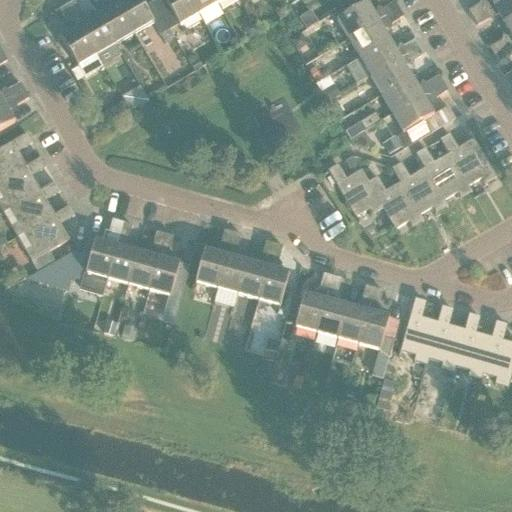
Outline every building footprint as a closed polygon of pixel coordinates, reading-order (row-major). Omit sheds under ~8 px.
[(135,36),(113,0),(103,0),(109,10),(98,16),(116,47),(135,36)] [(124,0),(113,0),(135,36),(153,25),(165,45),(175,39),(170,31),(153,3),(144,8),(139,0),(126,0),(125,1),(124,0)] [(159,0),(153,3),(170,31),(179,26),(180,28),(199,17),(189,0),(159,0)] [(189,0),(199,17),(218,6),(214,0),(189,0)] [(358,0),(342,10),(347,16),(337,22),(348,41),(399,11),(395,3),(374,16),(364,0),(358,0)] [(342,0),(338,3),(342,10),(358,0),(342,0)] [(472,19),(504,0),(488,0),(468,12),(472,19)] [(511,21),(511,0),(504,0),(472,19),(477,27),(498,15),(504,26),(511,21)] [(116,47),(98,16),(87,23),(75,2),(67,7),(98,58),(116,47)] [(313,22),(325,18),(319,4),(308,8),(313,22)] [(98,58),(67,7),(60,11),(72,32),(60,39),(78,69),(98,58)] [(399,11),(348,41),(359,60),(390,42),(383,31),(404,18),(399,11)] [(511,21),(504,26),(511,37),(490,49),(494,57),(511,46),(511,21)] [(254,24),(243,30),(249,41),(261,35),(254,24)] [(194,25),(182,32),(190,46),(202,40),(194,25)] [(390,42),(359,60),(370,78),(421,48),(417,40),(396,53),(390,42)] [(511,46),(494,57),(499,64),(511,56),(511,46)] [(421,48),(370,78),(381,97),(412,79),(405,68),(426,56),(421,48)] [(98,58),(78,69),(84,79),(103,67),(98,58)] [(198,61),(191,65),(195,72),(202,68),(198,61)] [(315,69),(308,73),(314,82),(321,78),(315,69)] [(412,79),(381,97),(393,116),(443,85),(439,77),(418,90),(412,79)] [(0,106),(25,92),(20,85),(0,96),(0,106)] [(448,93),(443,85),(393,116),(403,134),(397,138),(404,150),(431,134),(424,123),(434,117),(427,105),(448,93)] [(333,87),(321,94),(328,105),(340,97),(333,87)] [(473,90),(473,101),(490,102),(490,90),(473,90)] [(25,92),(0,106),(0,132),(15,124),(8,112),(29,100),(25,92)] [(130,112),(125,102),(101,116),(106,126),(130,112)] [(337,102),(328,107),(335,118),(343,113),(337,102)] [(346,132),(350,140),(380,122),(375,114),(346,132)] [(0,184),(27,168),(18,153),(33,145),(27,135),(0,151),(0,184)] [(440,142),(449,156),(468,187),(481,179),(485,186),(496,179),(474,141),(458,151),(450,136),(440,142)] [(395,138),(382,146),(389,156),(401,149),(395,138)] [(472,194),(468,187),(449,156),(434,165),(426,151),(416,156),(425,170),(444,202),(457,195),(460,201),(472,194)] [(353,158),(344,163),(350,174),(359,170),(353,158)] [(27,168),(0,184),(0,209),(3,215),(41,192),(32,177),(47,169),(41,160),(27,168)] [(448,208),(444,202),(425,170),(410,179),(402,165),(392,170),(401,185),(401,184),(420,216),(432,209),(436,215),(448,208)] [(368,212),(372,217),(383,210),(368,185),(369,184),(362,172),(346,181),(338,167),(329,173),(356,219),(368,212)] [(424,222),(420,216),(401,184),(401,185),(386,193),(378,179),(369,184),(368,185),(383,210),(395,231),(408,224),(411,229),(424,222)] [(41,192),(3,215),(17,239),(55,217),(55,216),(47,202),(61,193),(55,184),(41,192)] [(69,208),(55,216),(55,217),(17,239),(32,263),(70,241),(61,226),(75,218),(69,208)] [(108,245),(86,239),(77,273),(108,282),(123,224),(115,222),(108,245)] [(123,224),(108,282),(129,287),(138,253),(126,250),(132,227),(123,224)] [(217,291),(233,234),(225,232),(218,255),(205,251),(196,285),(217,291)] [(138,253),(129,287),(150,293),(165,236),(157,234),(150,257),(138,253)] [(233,234),(217,291),(238,297),(248,263),(235,259),(241,236),(233,234)] [(165,236),(150,293),(171,299),(171,297),(180,265),(167,262),(173,238),(165,236)] [(260,266),(248,263),(238,297),(259,303),(275,246),(266,243),(260,266)] [(283,248),(275,246),(259,303),(280,309),(290,275),(277,271),(283,248)] [(53,266),(27,281),(47,287),(52,272),(53,266)] [(19,268),(9,274),(14,283),(24,278),(19,268)] [(317,335),(332,278),(324,276),(318,299),(305,296),(295,330),(317,335)] [(332,278),(317,335),(338,341),(347,307),(335,304),(341,281),(332,278)] [(360,311),(347,307),(338,341),(359,347),(375,290),(366,287),(360,311)] [(375,290),(359,347),(380,353),(390,319),(377,315),(383,292),(375,290)] [(426,367),(438,324),(422,320),(426,304),(415,301),(399,359),(400,359),(402,354),(415,358),(414,363),(426,367)] [(452,374),(464,332),(449,327),(453,312),(442,308),(438,324),(426,367),(427,367),(429,361),(442,365),(441,371),(452,374)] [(479,382),(491,339),(476,335),(480,319),(469,316),(464,332),(452,374),(454,375),(456,369),(469,373),(468,378),(479,382)] [(108,324),(104,336),(114,339),(117,327),(108,324)] [(491,339),(479,382),(481,382),(482,376),(496,380),(495,386),(498,387),(508,390),(510,383),(511,376),(511,344),(503,342),(507,327),(496,324),(491,339)] [(138,331),(125,327),(121,340),(134,344),(138,331)] [(268,340),(265,351),(278,355),(281,343),(268,340)] [(276,359),(273,373),(281,375),(284,361),(276,359)] [(388,373),(386,382),(395,383),(397,375),(388,373)] [(384,382),(376,410),(388,413),(395,385),(384,382)] [(344,395),(342,404),(354,406),(356,398),(344,395)]
